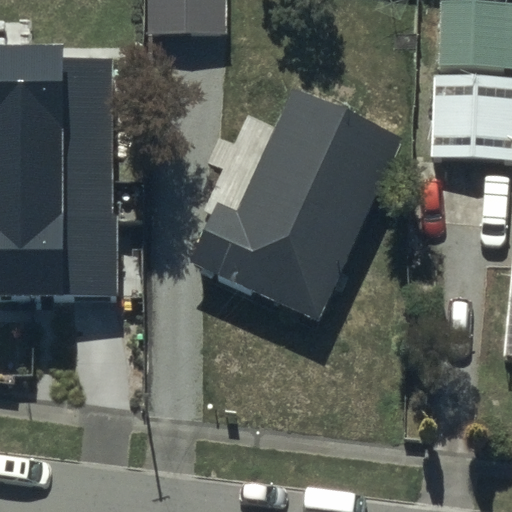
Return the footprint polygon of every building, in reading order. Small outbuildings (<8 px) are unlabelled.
[(223,0),(143,0),(143,43),(224,43),(223,0)] [(511,13),(440,12),(439,79),(511,80),(511,13)] [(511,95),(511,86),(432,85),(430,164),(511,166),(511,95)] [(216,217),(190,276),(317,332),(395,155),(287,107),(235,225),(216,217)] [(511,251),(500,366),(511,367),(511,251)]
